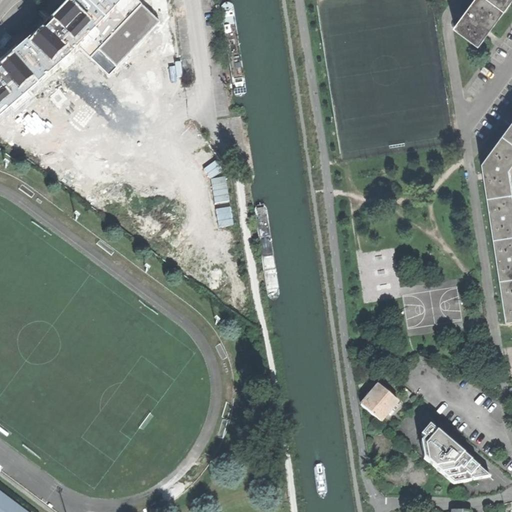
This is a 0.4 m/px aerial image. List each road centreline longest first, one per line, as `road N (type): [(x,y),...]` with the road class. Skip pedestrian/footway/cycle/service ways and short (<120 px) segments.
road 1 (residential): [(511,429),(465,127)]
road 2 (residential): [(465,127),(447,15),(458,0)]
road 3 (residential): [(511,495),(474,504),(382,504)]
